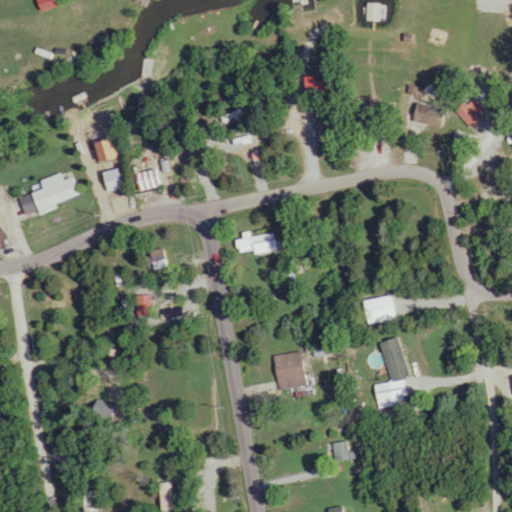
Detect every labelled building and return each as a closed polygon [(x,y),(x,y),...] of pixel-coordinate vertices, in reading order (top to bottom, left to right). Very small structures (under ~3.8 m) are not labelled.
[(40,0),(44,12),(68,4),(66,0),(40,0)] [(386,3),(373,2),(373,20),(386,21),(386,3)] [(314,100),(344,91),(338,72),(309,80),(314,100)] [(452,112),(467,127),(482,112),(468,96),(452,112)] [(80,196),(70,172),(17,193),(26,217),(80,196)] [(0,244),(10,238),(0,221),(0,244)] [(285,251),(282,233),(242,238),(244,256),(285,251)] [(380,403),(415,395),(412,377),(416,376),(408,337),(386,342),(394,382),(376,386),(380,403)] [(277,355),(283,391),(311,386),(306,351),(277,355)] [(358,459),(358,442),(338,442),(338,459),(358,459)]
